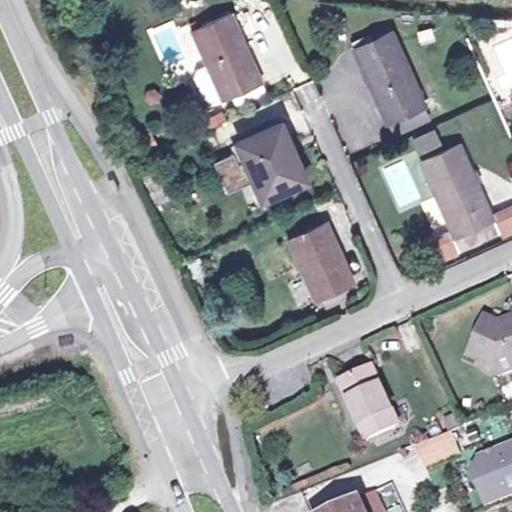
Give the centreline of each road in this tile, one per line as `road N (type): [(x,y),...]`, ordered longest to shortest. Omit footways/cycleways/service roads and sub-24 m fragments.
road 1 (residential): [(183,397),(511,252)]
road 2 (secondary): [(110,244),(0,4)]
road 3 (secondary): [(96,304),(186,511)]
road 4 (secondary): [(0,96),(70,252)]
road 5 (residential): [(0,145),(14,214),(0,287)]
road 6 (secondary): [(183,397),(128,279)]
road 7 (secondary): [(231,511),(183,397)]
